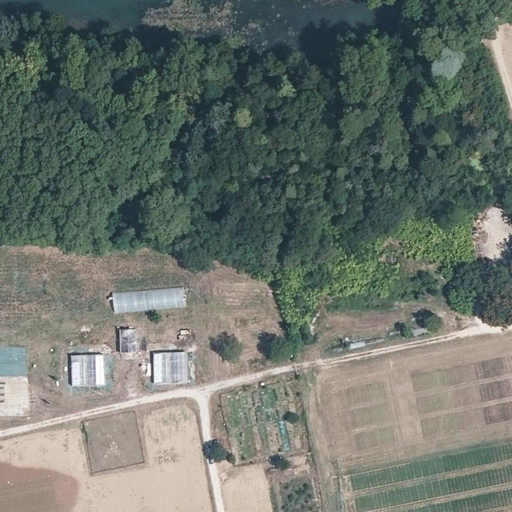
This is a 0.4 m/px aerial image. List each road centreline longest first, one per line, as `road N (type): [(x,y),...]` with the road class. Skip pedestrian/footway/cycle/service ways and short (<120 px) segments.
road 1 (track): [(511,324),(296,365),(201,392),(222,511)]
road 2 (track): [(201,392),(0,434)]
